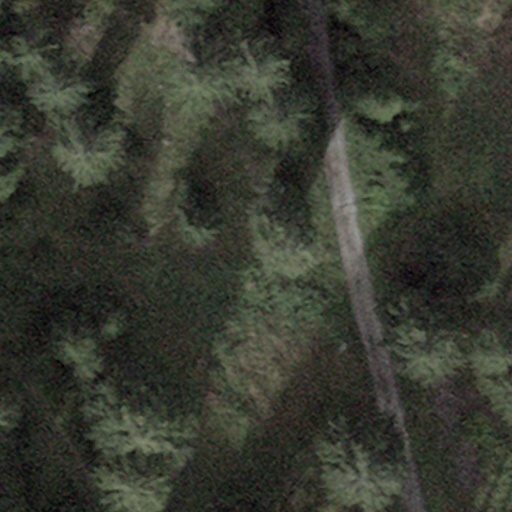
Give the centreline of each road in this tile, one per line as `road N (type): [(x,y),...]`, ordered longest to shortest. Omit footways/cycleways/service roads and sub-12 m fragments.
road 1 (track): [(309,0),(424,511)]
road 2 (track): [(135,511),(0,355)]
